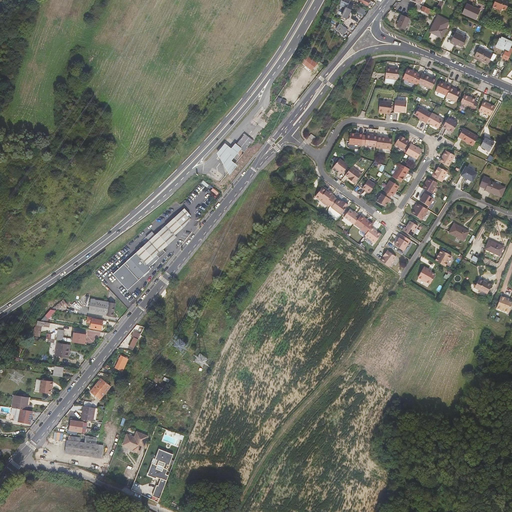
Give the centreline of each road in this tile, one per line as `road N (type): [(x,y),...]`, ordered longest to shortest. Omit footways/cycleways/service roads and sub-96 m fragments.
road 1 (primary): [(313,0),(268,72),(178,175),(0,313)]
road 2 (secondary): [(17,460),(254,168)]
road 3 (track): [(234,511),(280,436),(403,276)]
road 4 (secondary): [(291,136),(348,61),(376,49),(417,50)]
road 5 (residential): [(17,460),(94,481),(160,511)]
road 6 (residential): [(403,276),(452,198),(508,214)]
road 7 (secondary): [(375,17),(282,129)]
road 8 (residential): [(432,147),(406,127),(351,121),(321,157)]
